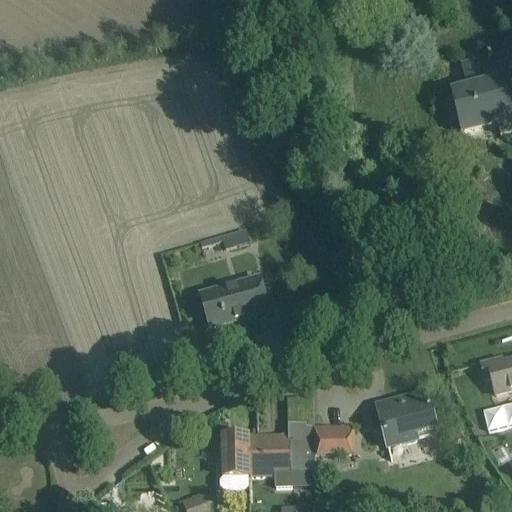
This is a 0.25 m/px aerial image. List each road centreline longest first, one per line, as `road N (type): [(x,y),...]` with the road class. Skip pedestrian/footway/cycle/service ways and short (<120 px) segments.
road 1 (residential): [(511,303),(209,388),(156,420)]
road 2 (track): [(406,327),(256,179),(230,118),(219,58)]
road 3 (residential): [(18,429),(48,420),(156,420)]
